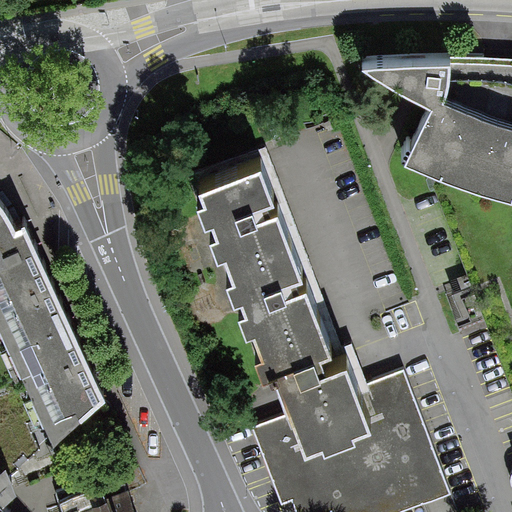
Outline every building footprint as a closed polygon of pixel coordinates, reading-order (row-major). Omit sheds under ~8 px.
[(435,97),(406,149),(423,155),(472,174),(509,186),(511,187),(511,114),(475,103),(449,90),(456,52),(366,56),(435,97)] [(423,155),(511,393),(511,187),(509,186),(472,174),(423,155)] [(268,366),(318,346),(331,341),(307,277),(295,281),(291,271),(303,267),(277,201),(264,206),(260,194),(272,189),(260,158),(201,180),(206,192),(197,195),(205,216),(213,213),(217,225),(210,227),(218,249),(226,246),(235,271),(228,273),(235,291),(242,288),(247,302),(239,305),(247,326),(255,323),(264,346),(256,349),(263,367),(268,366)] [(0,480),(106,387),(27,214),(16,218),(7,199),(0,190),(0,480)] [(286,416),(255,427),(284,503),(293,501),(297,511),(333,511),(335,511),(402,511),(451,495),(404,371),(360,388),(346,355),(325,363),(318,346),(268,366),(286,416)] [(138,511),(124,470),(58,492),(65,511),(138,511)] [(0,511),(12,511),(0,499),(0,511)]
